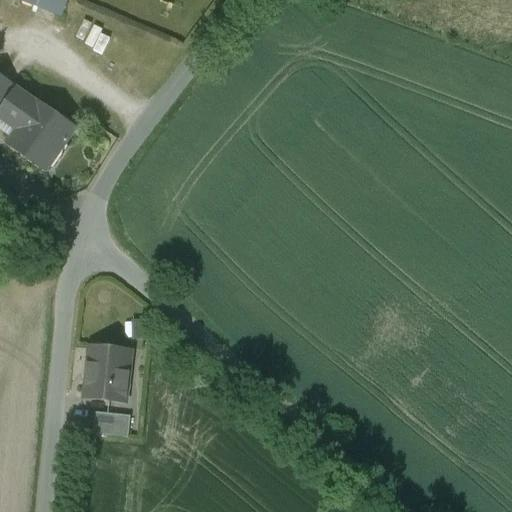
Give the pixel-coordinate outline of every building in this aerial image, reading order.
[(66,0),(13,0),(60,17),(66,0)] [(0,77),(0,111),(16,89),(0,77)] [(16,89),(0,111),(0,118),(20,133),(39,105),(16,89)] [(74,129),(39,105),(20,133),(10,146),(26,157),(28,153),(43,164),(59,142),(64,145),(74,129)] [(59,142),(43,164),(53,171),(69,148),(64,145),(59,142)] [(148,339),(148,320),(136,320),(136,339),(148,339)] [(131,353),(90,348),(85,399),(125,404),(131,353)] [(131,417),(95,414),(93,435),(128,439),(131,417)]
